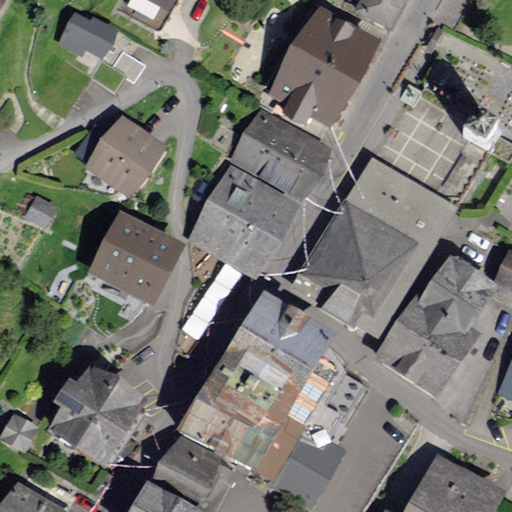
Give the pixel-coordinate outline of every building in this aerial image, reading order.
[(0,0),(0,20),(12,0),(0,0)] [(183,0),(133,0),(173,21),(183,0)] [(342,0),(342,1),(399,31),(415,0),(342,0)] [(91,25),(75,16),(58,47),(83,60),(86,55),(103,64),(119,34),(94,20),(91,25)] [(383,53),(318,17),(269,106),(291,118),(288,123),(313,136),(317,129),(335,139),(383,53)] [(339,157),(261,114),(232,167),(309,210),(339,157)] [(500,130),(476,116),(464,137),(489,151),(500,130)] [(167,155),(122,124),(87,174),(133,206),(167,155)] [(402,178),(373,161),(298,285),(379,333),(453,209),(439,200),(402,178)] [(302,213),(230,170),(190,236),(262,279),(302,213)] [(60,212),(37,199),(26,217),(49,231),(60,212)] [(181,251),(121,219),(89,279),(149,311),(181,251)] [(511,256),(507,253),(494,276),(511,285),(511,256)] [(504,295),(455,261),(422,307),(416,303),(378,357),(444,403),(481,350),(470,343),(504,295)] [(265,306),(184,445),(271,496),(352,357),(265,306)] [(511,363),(497,393),(511,400),(511,363)] [(150,414),(91,375),(78,394),(72,389),(54,415),(61,419),(47,439),(106,479),(150,414)] [(41,430),(12,414),(0,435),(0,442),(26,457),(41,430)] [(209,511),(229,477),(174,447),(152,486),(199,511),(209,511)] [(503,511),(508,503),(433,462),(405,511),(391,511),(387,510),(385,511),(503,511)] [(54,511),(18,489),(3,511),(54,511)] [(176,511),(145,494),(135,511),(176,511)]
